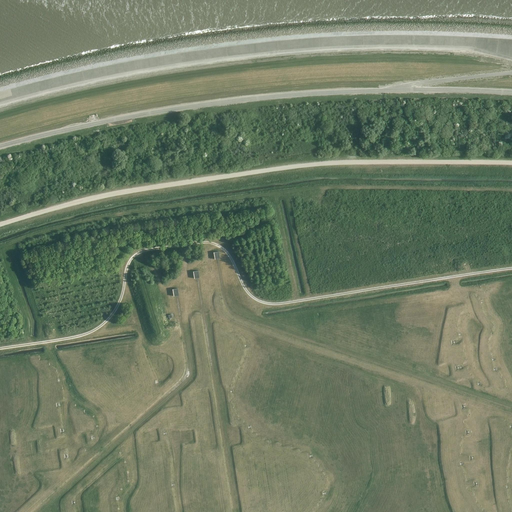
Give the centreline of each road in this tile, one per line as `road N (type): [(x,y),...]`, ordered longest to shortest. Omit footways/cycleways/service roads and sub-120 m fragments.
road 1 (track): [(0,224),(84,199),(301,165),(511,162)]
road 2 (track): [(497,51),(402,31),(278,37),(154,53),(0,89)]
